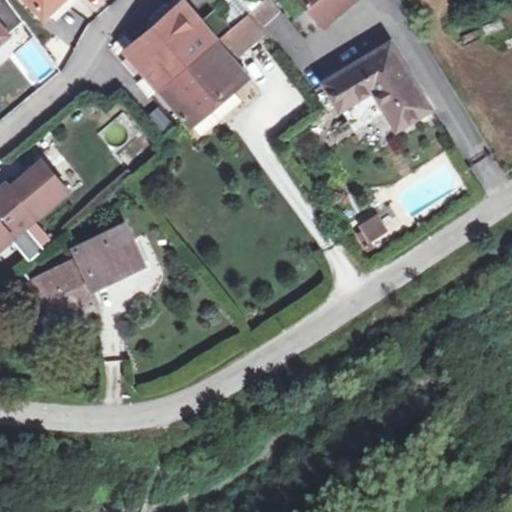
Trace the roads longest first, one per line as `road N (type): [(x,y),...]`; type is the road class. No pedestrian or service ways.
road 1 (residential): [(511,201),(236,380),(128,420),(0,408)]
road 2 (residential): [(0,138),(68,79),(101,27),(135,0)]
